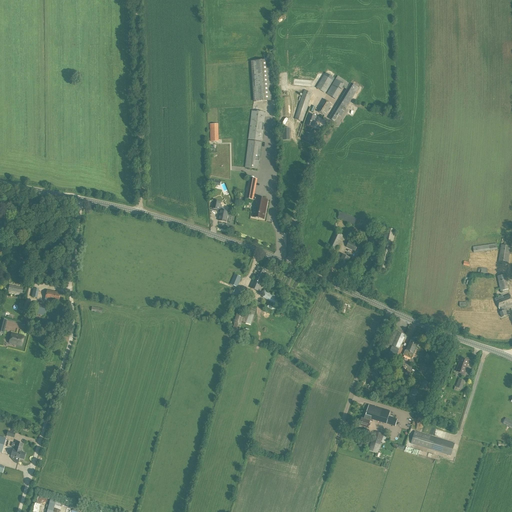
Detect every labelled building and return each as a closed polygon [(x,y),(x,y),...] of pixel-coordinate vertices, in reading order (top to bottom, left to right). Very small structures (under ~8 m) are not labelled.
[(271,60),(251,61),(254,102),(274,101),(271,60)] [(322,71),(315,87),(325,91),(332,75),(322,71)] [(339,90),(343,82),(333,77),(325,94),(334,98),(336,94),(339,96),(341,91),(339,90)] [(326,99),(320,110),(325,112),(331,102),(326,99)] [(338,104),(329,119),(335,122),(343,108),(338,104)] [(345,113),(350,115),(354,107),(350,104),(345,113)] [(253,110),(249,140),(262,141),(266,112),(253,110)] [(309,114),(306,125),(314,127),(317,117),(309,114)] [(218,124),(210,125),(211,142),(219,142),(218,124)] [(249,141),(245,168),(258,169),(262,142),(249,141)] [(255,195),(257,186),(249,184),(247,193),(255,195)] [(256,198),(253,217),(264,219),(268,200),(256,198)] [(213,201),(212,208),(221,210),(218,221),(226,222),(228,212),(224,211),(224,209),(223,209),(222,207),(222,205),(221,205),(221,202),(213,201)] [(341,212),(338,219),(355,226),(357,219),(341,212)] [(386,228),(377,270),(387,272),(396,230),(386,228)] [(335,232),(328,247),(336,251),(343,235),(335,232)] [(350,238),(346,247),(355,251),(359,243),(350,238)] [(496,243),(471,247),(472,253),(497,250),(496,243)] [(501,245),(498,261),(508,263),(511,246),(501,245)] [(362,250),(357,261),(362,264),(367,253),(362,250)] [(342,254),(337,266),(345,270),(350,258),(342,254)] [(256,274),(250,288),(260,292),(264,280),(266,281),(270,272),(258,267),(256,271),(255,270),(254,273),(256,274)] [(234,274),(230,284),(238,287),(242,277),(234,274)] [(505,275),(497,276),(501,291),(509,289),(505,275)] [(9,285),(8,293),(21,296),(23,288),(9,285)] [(236,289),(231,300),(241,304),(246,293),(236,289)] [(47,290),(44,301),(58,304),(61,293),(47,290)] [(265,290),(262,295),(289,309),(291,304),(265,290)] [(503,295),(495,299),(501,312),(500,312),(502,317),(507,315),(505,310),(504,308),(506,308),(506,307),(511,305),(511,299),(510,294),(503,297),(503,295)] [(22,311),(24,299),(7,297),(6,309),(22,311)] [(35,304),(34,312),(44,314),(45,306),(35,304)] [(244,314),(241,323),(250,326),(256,308),(251,307),(248,315),(244,314)] [(234,322),(235,322),(241,324),(241,323),(244,314),(244,313),(238,311),(234,322)] [(235,322),(232,331),(238,333),(241,324),(235,322)] [(393,330),(387,344),(400,349),(406,335),(393,330)] [(12,333),(9,343),(14,344),(16,344),(16,345),(21,346),(24,337),(19,335),(19,336),(16,335),(12,333)] [(411,338),(404,355),(412,358),(419,342),(411,338)] [(392,349),(390,355),(396,358),(398,351),(392,349)] [(375,357),(372,366),(376,368),(380,359),(375,357)] [(461,359),(457,371),(464,374),(469,361),(461,359)] [(459,379),(456,387),(462,389),(465,381),(459,379)] [(413,403),(418,390),(412,388),(407,401),(413,403)] [(369,405),(365,418),(387,424),(389,416),(391,411),(369,405)] [(389,416),(387,424),(395,427),(398,419),(389,416)] [(362,418),(360,425),(368,428),(370,421),(362,418)] [(511,421),(506,418),(503,423),(511,428),(511,421)] [(375,431),(369,450),(378,453),(384,434),(375,431)] [(416,432),(412,444),(452,456),(455,444),(416,432)] [(16,444),(13,443),(12,446),(16,447),(14,451),(13,451),(12,456),(23,459),(25,453),(20,452),(23,444),(16,442),(16,444)] [(35,511),(40,511),(42,502),(45,502),(46,496),(38,494),(35,511)]
